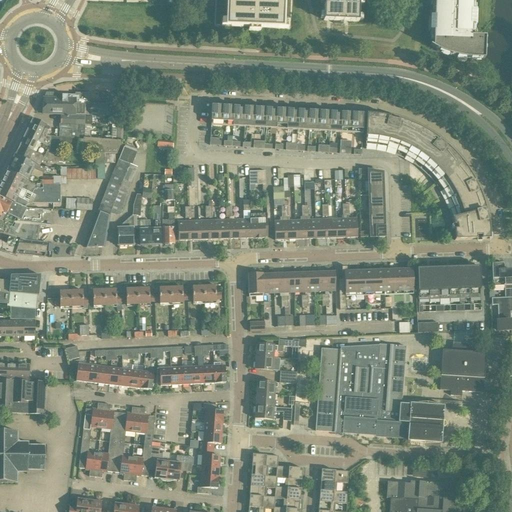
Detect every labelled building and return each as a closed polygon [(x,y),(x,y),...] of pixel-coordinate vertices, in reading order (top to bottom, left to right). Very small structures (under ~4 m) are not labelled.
[(227,0),(226,19),(226,22),(230,22),(230,26),(230,27),(248,27),(260,28),(279,29),(279,28),(279,24),(283,24),(283,22),(284,0),(227,0)] [(324,0),(324,21),(359,22),(358,0),(324,0)] [(431,0),(431,1),(432,1),(432,17),(431,17),(430,32),(431,32),(431,40),(433,40),(433,45),(433,47),(433,48),(430,46),(429,46),(432,48),(435,50),(438,51),(440,52),(443,53),(446,54),(449,55),(453,56),(457,57),(460,58),(462,58),(465,59),(468,59),(471,59),(476,59),(484,60),(485,38),(476,37),(471,37),(470,37),(470,34),(472,34),(473,26),(474,26),(474,11),(473,11),(473,0),(431,0)] [(107,15),(121,15),(121,6),(108,6),(107,15)] [(43,114),(43,115),(61,115),(61,116),(85,117),(85,116),(86,116),(86,104),(88,105),(88,104),(88,94),(75,93),(75,95),(61,95),(61,99),(55,99),(43,98),(43,114)] [(86,104),(86,116),(91,116),(99,116),(108,116),(108,109),(109,105),(91,104),(88,104),(88,105),(86,104)] [(363,114),(212,106),(210,126),(362,134),(363,114)] [(454,241),(489,240),(489,236),(489,232),(489,228),(488,224),(488,221),(486,212),(485,207),(483,203),(482,199),(480,195),(479,191),(474,181),(472,178),(470,174),(468,171),(465,167),(463,164),(460,161),(458,157),(455,154),(452,151),(449,149),(446,146),(439,140),(435,137),(431,135),(428,132),(424,130),(420,128),(416,126),(412,124),(407,123),(403,121),(399,120),(395,119),(389,117),(386,117),(378,115),(370,115),(366,114),(365,149),(369,150),(372,150),(379,151),(383,152),(386,152),(393,155),(396,156),(399,157),(403,159),(406,160),(409,162),(412,164),(415,166),(418,168),(421,171),(424,173),(427,176),(430,178),(432,181),(436,186),(438,189),(440,192),(442,195),(444,198),(445,201),(447,205),(448,208),(450,212),(451,215),(452,219),(452,222),(453,226),(454,230),(454,233),(454,237),(454,241)] [(32,119),(19,147),(35,155),(37,152),(56,154),(56,153),(58,154),(61,154),(61,145),(77,147),(76,154),(95,154),(97,154),(105,154),(117,154),(122,141),(116,141),(84,138),(84,126),(90,126),(92,124),(92,118),(91,117),(85,117),(61,116),(60,124),(60,129),(60,128),(60,137),(47,137),(49,130),(49,128),(48,127),(46,126),(32,119)] [(108,118),(107,124),(117,124),(116,141),(122,141),(123,132),(123,118),(108,118)] [(173,149),(173,146),(173,142),(171,142),(158,141),(157,147),(158,148),(158,150),(171,151),(171,149),(173,149)] [(19,147),(15,156),(32,164),(40,167),(43,161),(48,163),(49,161),(55,162),(69,162),(70,154),(56,154),(37,152),(35,155),(19,147)] [(131,183),(131,182),(128,181),(134,167),(132,166),(137,153),(124,148),(119,160),(118,160),(94,221),(95,222),(85,248),(104,248),(107,240),(109,223),(110,215),(117,216),(120,215),(131,183)] [(97,154),(97,169),(105,169),(105,164),(105,155),(105,154),(97,154)] [(105,155),(105,164),(115,164),(115,155),(105,155)] [(15,156),(7,171),(27,180),(29,181),(31,177),(38,180),(43,180),(43,177),(43,172),(44,173),(51,173),(51,168),(45,169),(40,167),(32,164),(15,156)] [(61,177),(61,185),(66,185),(66,180),(105,180),(105,169),(97,169),(61,169),(61,177)] [(7,171),(0,186),(0,196),(25,208),(27,204),(28,203),(18,198),(22,189),(25,183),(27,180),(7,171)] [(249,171),(249,185),(249,191),(253,191),(255,189),(255,185),(265,185),(265,171),(249,171)] [(286,179),(281,171),(275,174),(280,182),(286,179)] [(342,171),(334,172),(334,181),(342,180),(342,171)] [(369,194),(383,194),(382,173),(368,171),(369,194)] [(22,189),(18,198),(28,203),(27,204),(60,204),(61,185),(61,177),(53,177),(43,177),(43,180),(43,189),(37,189),(37,191),(34,190),(35,188),(25,183),(22,189)] [(273,200),(284,199),(283,188),(273,189),(273,200)] [(307,189),(308,199),(316,198),(315,188),(307,189)] [(151,190),(142,189),(142,195),(142,198),(151,199),(151,190)] [(255,190),(255,205),(263,205),(263,190),(255,190)] [(173,192),(164,191),(164,201),(173,201),(173,192)] [(369,194),(369,216),(384,215),(383,194),(369,194)] [(132,217),(140,217),(142,198),(142,195),(136,195),(133,206),(132,217)] [(0,196),(0,211),(22,222),(40,224),(43,210),(26,210),(26,209),(25,208),(0,196)] [(76,198),(76,200),(76,210),(91,211),(92,200),(76,198)] [(65,209),(76,210),(76,200),(66,200),(65,209)] [(0,211),(0,221),(22,233),(39,234),(40,224),(22,222),(0,211)] [(174,244),(174,214),(167,214),(168,220),(162,220),(162,244),(163,244),(164,246),(168,246),(169,244),(174,244)] [(261,239),(265,238),(265,237),(267,237),(267,214),(249,215),(250,220),(250,239),(254,239),(261,239)] [(384,215),(369,216),(370,238),(376,237),(376,238),(385,237),(384,215)] [(336,219),(325,220),(326,239),(336,239),(336,219)] [(346,219),(341,219),(336,219),(336,239),(346,238),(346,219)] [(356,219),(346,219),(346,238),(357,238),(356,219)] [(219,240),(230,240),(229,220),(219,221),(219,240)] [(240,239),(239,220),(229,220),(230,240),(240,239)] [(250,239),(250,220),(239,220),(240,239),(250,239)] [(315,220),(305,221),(306,240),(316,239),(315,220)] [(315,220),(316,239),(326,239),(325,220),(315,220)] [(0,221),(0,231),(0,232),(9,235),(21,239),(26,241),(37,243),(37,242),(39,234),(22,233),(0,221)] [(132,221),(125,221),(117,229),(118,246),(119,246),(119,247),(126,247),(126,246),(133,246),(132,221)] [(150,245),(149,229),(149,221),(136,221),(136,230),(139,230),(140,246),(141,246),(142,246),(144,246),(145,245),(150,245)] [(160,245),(159,221),(154,221),(154,229),(149,229),(150,245),(154,245),(155,246),(158,246),(159,245),(160,245)] [(198,221),(189,222),(189,241),(199,241),(198,221)] [(199,241),(209,240),(209,221),(198,221),(199,241)] [(219,221),(209,221),(209,240),(219,240),(219,221)] [(285,241),(285,221),(274,222),(274,241),(285,241)] [(295,221),(285,221),(285,241),(296,240),(295,221)] [(305,221),(300,221),(295,221),(296,240),(306,240),(305,221)] [(178,241),(189,241),(189,222),(177,222),(178,241)] [(0,241),(6,244),(8,238),(9,235),(0,232),(0,231),(0,241)] [(0,251),(3,253),(15,256),(15,255),(20,242),(8,238),(6,244),(0,241),(0,251)] [(20,242),(15,255),(45,258),(46,244),(37,243),(26,241),(21,239),(20,242)] [(511,278),(511,271),(503,271),(503,264),(491,264),(491,271),(490,271),(490,279),(492,279),(492,286),(504,286),(505,298),(511,297),(511,284),(511,278)] [(453,266),(448,267),(449,299),(459,299),(458,268),(453,268),(453,266)] [(459,299),(469,298),(468,266),(463,266),(463,267),(458,268),(459,299)] [(473,266),(468,266),(469,298),(480,298),(479,267),(473,267),(473,266)] [(418,300),(428,300),(427,267),(423,268),(423,269),(417,269),(418,300)] [(433,267),(427,267),(428,300),(439,299),(438,268),(433,268),(433,267)] [(439,299),(449,299),(448,267),(443,267),(443,268),(438,268),(439,299)] [(335,292),(334,272),(324,273),(325,292),(335,292)] [(402,273),(403,295),(413,295),(412,272),(402,273)] [(263,297),(263,294),(263,291),(262,275),(257,275),(257,274),(255,273),(253,273),(251,274),(250,275),(248,275),(248,285),(247,285),(248,288),(249,298),(263,297)] [(304,293),(314,292),(313,273),(303,274),(304,293)] [(314,292),(325,292),(324,273),(313,273),(314,292)] [(374,274),(374,296),(384,296),(383,273),(374,274)] [(383,273),(384,296),(393,295),(393,273),(383,273)] [(393,273),(393,295),(403,295),(402,273),(393,273)] [(280,294),(281,297),(284,297),(284,293),(283,274),(273,275),(273,294),(280,294)] [(287,293),(294,293),(293,274),(283,274),(284,293),(284,297),(287,297),(287,293)] [(294,293),(304,293),(303,274),(293,274),(294,293)] [(346,310),(345,297),(355,297),(354,274),(344,275),(344,279),(338,280),(339,310),(346,310)] [(354,274),(355,297),(365,296),(364,274),(354,274)] [(374,296),(374,274),(364,274),(365,296),(374,296)] [(273,275),(262,275),(263,291),(263,294),(273,294),(273,275)] [(9,293),(16,294),(38,296),(40,276),(11,276),(10,281),(9,293)] [(216,300),(219,300),(221,300),(221,293),(215,294),(215,286),(204,287),(204,302),(216,302),(216,300)] [(182,287),(172,288),(172,304),(183,303),(183,301),(191,301),(191,294),(182,295),(182,287)] [(193,303),(204,302),(204,287),(192,287),(192,294),(191,294),(191,301),(192,301),(193,303)] [(159,296),(154,296),(154,302),(159,302),(159,304),(172,304),(172,288),(159,288),(159,296)] [(121,297),(121,304),(122,308),(126,308),(126,305),(137,305),(137,289),(126,289),(126,297),(121,297)] [(149,302),(154,302),(154,296),(149,296),(149,289),(137,289),(137,305),(149,304),(149,302)] [(93,305),(93,306),(104,306),(104,290),(92,291),(93,298),(87,298),(88,305),(93,305)] [(104,306),(116,305),(116,308),(122,308),(121,304),(121,297),(116,297),(116,290),(104,290),(104,306)] [(59,299),(54,299),(54,306),(60,306),(60,307),(71,307),(71,291),(59,292),(59,299)] [(88,305),(87,298),(83,298),(82,291),(71,291),(71,307),(83,307),(83,310),(88,309),(88,305)] [(0,303),(8,305),(9,293),(0,292),(0,303)] [(511,297),(505,298),(491,299),(491,306),(497,306),(498,321),(497,321),(497,331),(511,331),(511,321),(510,321),(510,312),(511,312),(511,297)] [(347,310),(365,309),(364,300),(347,300),(347,310)] [(35,310),(10,307),(10,320),(35,320),(35,310)] [(325,316),(326,326),(336,326),(336,316),(325,316)] [(293,329),(293,320),(278,321),(278,330),(293,329)] [(301,329),(316,329),(316,320),(301,320),(301,329)] [(12,321),(1,321),(1,337),(12,337),(12,321)] [(23,321),(12,321),(12,337),(23,337),(23,321)] [(35,322),(23,321),(23,337),(35,337),(35,322)] [(264,332),(264,328),(264,323),(249,323),(250,332),(264,332)] [(409,334),(409,323),(398,323),(399,334),(409,334)] [(430,334),(438,333),(438,323),(433,323),(434,327),(429,327),(421,327),(421,324),(417,324),(417,334),(430,334)] [(80,336),(86,336),(89,336),(88,326),(79,326),(80,336)] [(439,390),(447,391),(450,391),(450,396),(461,397),(461,392),(483,393),(485,353),(476,353),(476,345),(452,343),(452,351),(442,351),(439,390)] [(315,431),(315,432),(342,434),(342,432),(375,435),(374,437),(375,437),(375,436),(407,438),(407,441),(408,441),(424,442),(427,442),(441,443),(442,428),(443,428),(444,428),(444,427),(445,427),(445,426),(446,425),(446,424),(446,423),(445,423),(445,422),(444,422),(443,421),(444,407),(429,406),(427,406),(426,406),(410,404),(410,405),(403,404),(400,404),(404,347),(405,347),(379,344),(379,346),(356,347),(357,352),(340,350),(321,349),(322,350),(317,427),(316,431),(315,431)] [(256,345),(255,357),(273,359),(274,352),(282,353),(282,347),(278,346),(256,345)] [(76,347),(65,349),(66,355),(78,352),(76,347)] [(66,355),(68,361),(79,358),(76,347),(78,352),(66,355)] [(194,347),(194,357),(202,357),(202,347),(194,347)] [(170,358),(179,358),(178,348),(169,348),(170,352),(170,358)] [(157,359),(156,349),(144,349),(144,354),(150,354),(150,359),(157,359)] [(121,350),(122,356),(122,361),(132,360),(132,350),(121,350)] [(254,370),(272,371),(278,371),(279,359),(273,359),(255,357),(254,370)] [(213,363),(214,366),(214,384),(226,384),(225,366),(220,366),(220,363),(213,363)] [(76,382),(87,383),(89,365),(78,364),(76,382)] [(18,365),(7,365),(6,380),(17,380),(18,365)] [(29,365),(18,365),(17,380),(28,381),(29,365)] [(100,367),(89,365),(87,383),(97,384),(100,367)] [(214,384),(214,366),(203,367),(204,384),(214,384)] [(97,384),(108,385),(110,368),(100,367),(97,384)] [(182,385),(193,385),(192,367),(181,368),(182,385)] [(203,367),(192,367),(193,385),(204,384),(203,367)] [(121,369),(110,368),(108,385),(119,387),(121,369)] [(160,386),(171,386),(170,368),(159,369),(160,386)] [(181,368),(170,368),(171,386),(182,385),(181,368)] [(132,370),(121,369),(119,387),(130,388),(132,370)] [(140,390),(142,372),(132,370),(130,388),(140,389),(140,390)] [(154,373),(142,372),(140,390),(151,391),(154,373)] [(3,412),(44,414),(45,383),(0,380),(0,408),(1,408),(1,409),(2,410),(3,411),(3,412)] [(275,383),(257,382),(256,395),(274,396),(275,383)] [(256,395),(255,407),(273,408),(274,396),(256,395)] [(101,429),(104,405),(97,404),(97,410),(92,409),(92,410),(85,409),(82,439),(89,440),(90,428),(101,429)] [(204,421),(222,423),(223,412),(216,411),(216,405),(203,404),(203,410),(205,410),(204,421)] [(109,442),(116,443),(120,414),(114,413),(114,412),(109,411),(110,405),(104,405),(101,429),(110,430),(109,442)] [(272,420),(273,408),(255,407),(254,419),(272,420)] [(135,434),(138,409),(132,408),(131,414),(126,413),(126,414),(120,414),(116,443),(123,444),(125,432),(135,434)] [(151,447),(152,443),(155,418),(148,417),(148,416),(143,415),(144,409),(138,409),(135,434),(145,435),(143,446),(151,447)] [(283,409),(283,421),(291,422),(291,409),(283,409)] [(204,421),(204,432),(221,433),(222,423),(204,421)] [(16,474),(17,474),(18,473),(26,473),(26,470),(44,470),(44,446),(26,446),(26,443),(18,443),(18,442),(17,442),(17,432),(0,432),(0,483),(16,484),(16,474)] [(220,445),(221,433),(204,432),(203,443),(200,443),(200,449),(213,450),(213,444),(220,445)] [(89,440),(82,439),(78,469),(85,470),(85,471),(89,471),(89,477),(95,478),(98,453),(88,452),(89,440)] [(106,472),(113,473),(116,443),(109,442),(108,454),(98,453),(95,478),(101,478),(102,473),(106,473),(106,472)] [(116,443),(113,473),(119,474),(119,475),(124,475),(123,481),(129,482),(132,457),(122,456),(123,444),(116,443)] [(132,457),(129,482),(135,483),(136,477),(141,477),(141,476),(147,477),(149,468),(149,465),(151,447),(143,446),(142,458),(132,457)] [(151,447),(149,465),(155,466),(154,479),(155,479),(155,478),(159,479),(162,481),(166,482),(168,462),(169,459),(161,458),(162,454),(159,454),(160,448),(151,447)] [(202,455),(201,466),(219,468),(220,456),(213,456),(213,450),(200,449),(199,455),(202,455)] [(191,450),(190,462),(199,462),(200,451),(191,450)] [(251,475),(276,477),(277,467),(278,457),(252,455),(251,475)] [(187,470),(187,465),(188,457),(176,456),(176,463),(168,462),(166,482),(170,482),(173,481),(178,481),(178,482),(180,469),(187,470)] [(201,466),(200,477),(218,478),(219,468),(201,466)] [(276,488),(301,490),(302,469),(277,467),(276,477),(276,488)] [(321,470),(320,491),(336,492),(336,483),(347,484),(348,472),(321,470)] [(275,498),(276,488),(276,477),(251,475),(250,486),(249,496),(275,498)] [(217,489),(218,478),(200,477),(200,488),(197,488),(197,494),(210,495),(210,489),(217,489)] [(386,498),(390,499),(389,511),(460,511),(462,479),(443,478),(443,483),(410,482),(410,484),(387,482),(387,483),(388,483),(387,498),(386,498)] [(274,509),(299,510),(301,490),(276,488),(275,498),(274,509)] [(320,491),(318,511),(322,511),(334,511),(335,504),(346,505),(347,496),(347,493),(336,492),(320,491)] [(273,511),(274,509),(275,498),(249,496),(248,506),(248,511),(273,511)] [(87,511),(89,499),(85,499),(82,500),(77,499),(78,499),(77,499),(75,511),(69,511),(68,511),(87,511)] [(101,502),(96,502),(93,500),(89,499),(87,511),(100,511),(101,502)] [(125,511),(127,503),(125,503),(123,503),(120,504),(119,504),(115,504),(115,503),(114,503),(113,511),(125,511)] [(138,507),(134,506),(130,504),(127,503),(125,511),(137,511),(139,506),(138,506),(138,507)]
